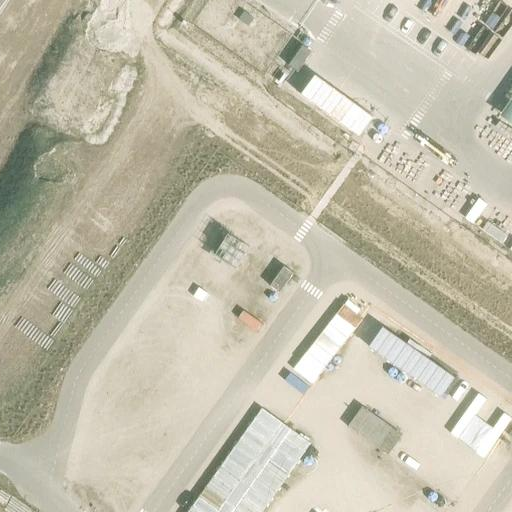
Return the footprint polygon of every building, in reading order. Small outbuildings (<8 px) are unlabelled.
[(302,47),(288,67),(298,73),(311,54),(302,47)] [(294,78),(287,88),(327,116),(333,106),(294,78)] [(360,125),(353,135),(393,163),(399,153),(360,125)] [(283,268),(270,287),(279,294),(293,274),(283,268)] [(343,306),(306,353),(325,368),(362,321),(343,306)]
